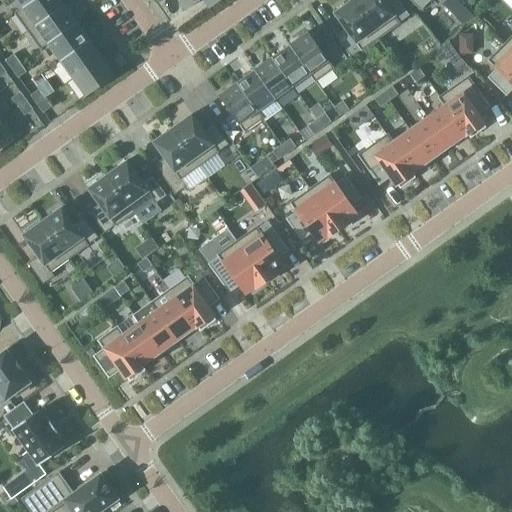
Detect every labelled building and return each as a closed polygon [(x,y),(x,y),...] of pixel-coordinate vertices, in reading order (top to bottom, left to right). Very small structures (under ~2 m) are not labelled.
[(27,32),(64,5),(60,0),(34,0),(23,9),(22,8),(14,13),(27,32)] [(16,0),(22,8),(23,9),(34,0),(16,0)] [(200,0),(178,0),(186,11),(200,0)] [(381,38),(353,0),(352,0),(334,13),(346,30),(336,37),(351,57),(361,50),(361,51),(381,38)] [(353,0),(381,38),(400,24),(399,23),(409,16),(398,0),(387,0),(384,2),(382,0),(353,0)] [(409,0),(421,11),(431,0),(409,0)] [(457,0),(445,0),(441,4),(462,25),(472,15),(457,0)] [(48,44),(77,23),(64,5),(27,32),(40,50),(48,44)] [(48,44),(60,61),(89,41),(77,23),(48,44)] [(308,32),(297,40),(291,44),(289,45),(310,74),(309,75),(315,82),(334,69),(308,32)] [(333,40),(326,45),(333,54),(339,50),(333,40)] [(102,58),(89,41),(60,61),(73,79),(102,58)] [(450,42),(434,54),(440,63),(448,58),(457,51),(450,42)] [(511,50),(505,44),(488,61),(497,69),(488,78),(506,95),(511,89),(511,50)] [(289,45),(272,58),(292,87),(309,75),(310,74),(289,45)] [(5,61),(11,69),(20,63),(14,54),(5,60),(5,61)] [(102,58),(73,79),(86,97),(115,76),(102,58)] [(256,69),(254,70),(275,99),(292,87),(272,58),(262,65),(256,69)] [(392,75),(401,69),(395,62),(387,68),(392,75)] [(26,72),(20,63),(11,69),(18,78),(26,72)] [(424,76),(418,68),(409,74),(415,83),(424,76)] [(254,70),(237,83),(257,112),(258,111),(275,99),(254,70)] [(439,98),(444,106),(445,105),(466,135),(468,135),(483,124),(485,122),(478,114),(489,106),(468,77),(439,98)] [(263,119),(258,111),(257,112),(237,83),(218,96),(245,133),(263,119)] [(392,86),(383,93),(389,101),(398,95),(392,86)] [(36,105),(45,99),(39,90),(30,96),(36,105)] [(12,98),(18,107),(27,101),(20,92),(12,98)] [(380,108),(389,101),(383,93),(374,99),(380,108)] [(45,99),(36,105),(43,114),(43,113),(51,107),(45,99)] [(33,110),(27,101),(18,107),(25,116),(33,110)] [(340,116),(349,110),(343,101),(334,108),(340,116)] [(466,136),(466,135),(445,105),(444,106),(427,118),(448,147),(465,135),(466,136)] [(365,106),(359,110),(367,121),(373,117),(365,106)] [(322,129),(331,122),(325,114),(316,120),(322,129)] [(173,129),(200,167),(219,153),(218,152),(228,145),(214,124),(203,131),(192,115),(173,129)] [(410,130),(431,160),(448,147),(427,118),(410,130)] [(322,129),(316,120),(307,126),(313,135),(322,129)] [(0,149),(12,140),(13,140),(0,122),(0,149)] [(182,180),(200,167),(173,129),(154,143),(165,159),(155,166),(175,194),(186,186),(182,180)] [(392,143),(414,173),(414,172),(431,160),(410,130),(393,142),(392,143)] [(392,143),(393,142),(387,134),(358,155),(379,184),(389,177),(395,186),(397,185),(413,174),(414,173),(392,143)] [(281,145),(287,154),(296,147),(290,139),(281,145)] [(147,140),(137,145),(145,160),(155,155),(147,140)] [(278,160),(287,154),(281,145),(272,152),(278,160)] [(127,161),(107,175),(134,213),(153,200),(155,204),(167,196),(152,175),(142,183),(127,161)] [(115,227),(134,213),(107,175),(88,189),(100,205),(90,212),(104,233),(114,226),(115,227)] [(329,176),(310,189),(338,230),(348,223),(347,220),(356,214),(350,205),(360,198),(345,177),(335,185),(329,176)] [(250,184),(240,191),(245,198),(255,191),(250,184)] [(338,230),(310,189),(291,203),(297,212),(287,219),(301,240),(311,233),(318,241),(327,235),(328,237),(338,230)] [(42,222),(69,260),(89,246),(88,245),(98,238),(83,217),(73,224),(61,208),(42,222)] [(28,264),(43,284),(54,276),(51,273),(69,260),(42,222),(39,223),(38,222),(25,231),(26,233),(23,235),(38,257),(28,264)] [(256,228),(237,241),(266,282),(276,275),(274,272),(283,266),(278,258),(288,251),(268,222),(257,229),(256,228)] [(266,282),(237,241),(218,255),(219,257),(209,264),(229,292),(239,285),(245,293),(254,287),(256,289),(266,282)] [(137,264),(141,270),(143,273),(152,266),(146,258),(137,264)] [(204,279),(194,286),(188,277),(169,290),(196,328),(214,315),(208,306),(218,299),(204,279)] [(130,290),(124,282),(123,281),(114,288),(121,296),(130,290)] [(114,288),(97,300),(97,301),(103,309),(121,296),(114,288)] [(196,328),(169,290),(152,303),(178,340),(195,328),(196,328)] [(140,324),(160,352),(178,340),(152,303),(134,315),(140,324)] [(140,324),(122,336),(143,365),(144,365),(144,364),(160,352),(140,324)] [(125,378),(143,365),(116,328),(98,341),(104,349),(94,356),(109,377),(119,370),(125,378)] [(0,393),(5,400),(14,393),(17,397),(29,388),(26,385),(29,383),(6,350),(0,354),(0,393)] [(12,429),(38,466),(63,448),(56,439),(60,436),(47,418),(44,421),(37,411),(32,415),(24,402),(4,416),(13,429),(12,429)] [(58,473),(22,499),(31,511),(50,511),(65,501),(72,511),(99,511),(116,500),(118,499),(116,497),(116,498),(112,491),(106,482),(105,482),(101,476),(100,474),(98,476),(73,494),(58,473)] [(17,477),(3,487),(12,498),(25,489),(17,477)]
